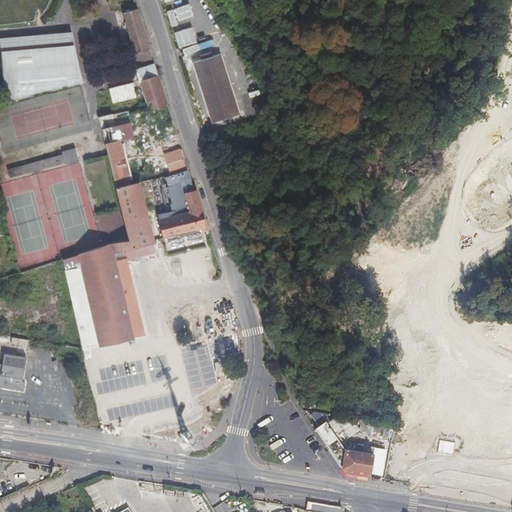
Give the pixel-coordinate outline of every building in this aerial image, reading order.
[(122,13),(126,26),(135,54),(140,52),(150,49),(146,38),(137,9),(122,13)] [(118,25),(103,28),(108,53),(123,49),(118,25)] [(69,37),(5,42),(9,99),(79,84),(69,37)] [(193,63),(213,123),(239,115),(220,54),(211,57),(202,60),(193,63)] [(143,96),(148,111),(167,106),(154,64),(135,70),(136,74),(143,96)] [(97,94),(102,112),(137,100),(137,98),(143,96),(136,74),(132,76),(136,87),(134,88),(132,83),(97,94)] [(102,254),(82,262),(103,350),(103,352),(134,345),(133,343),(137,342),(136,336),(132,337),(115,259),(155,249),(149,227),(139,188),(131,190),(120,148),(119,148),(111,119),(98,123),(116,192),(130,245),(116,248),(102,254)] [(64,157),(8,173),(10,180),(66,164),(67,167),(80,164),(76,151),(63,155),(64,157)] [(171,175),(187,170),(186,168),(181,151),(165,156),(171,175)] [(156,194),(164,193),(162,179),(153,181),(156,194)] [(193,191),(190,192),(182,194),(189,215),(158,225),(164,242),(208,229),(203,212),(196,190),(193,191)] [(82,262),(67,268),(89,364),(95,363),(92,353),(103,350),(82,262)] [(501,340),(510,341),(509,349),(511,349),(511,325),(510,326),(509,335),(501,334),(501,340)] [(9,345),(25,347),(26,339),(10,337),(9,345)] [(0,365),(0,387),(9,389),(22,391),(23,385),(23,382),(20,382),(24,358),(2,355),(0,365)] [(449,403),(453,441),(473,438),(469,401),(449,403)] [(392,438),(394,427),(361,421),(359,431),(369,432),(369,434),(392,438)] [(325,422),(315,429),(344,474),(369,479),(374,447),(352,443),(351,450),(346,450),(345,452),(342,447),(325,422)] [(407,454),(413,427),(396,423),(389,450),(407,454)] [(305,501),(304,508),(329,511),(339,511),(340,507),(305,501)]
